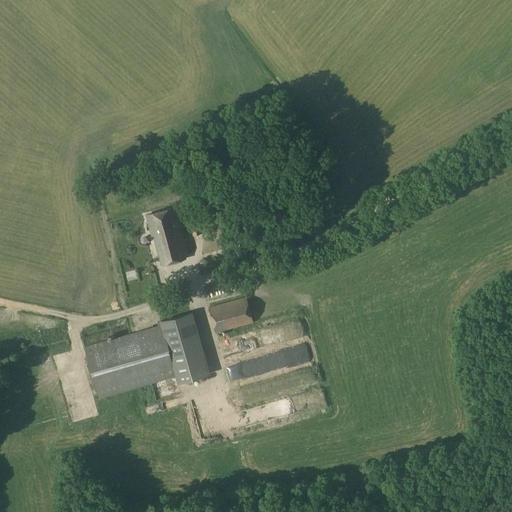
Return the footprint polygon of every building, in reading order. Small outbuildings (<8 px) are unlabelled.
[(330,202),(303,213),(309,227),(336,216),(330,202)] [(187,259),(179,229),(180,228),(175,207),(146,215),(152,236),(153,236),(161,266),(187,259)] [(193,235),(201,233),(194,209),(187,211),(193,235)] [(271,225),(244,237),(250,250),(276,239),(271,225)] [(210,307),(216,333),(253,323),(246,297),(210,307)] [(154,313),(140,314),(140,322),(155,321),(154,313)] [(161,325),(179,386),(211,377),(193,316),(161,325)] [(175,377),(161,325),(84,347),(99,399),(175,377)] [(255,365),(276,358),(274,352),(253,359),(255,365)] [(235,369),(250,366),(248,358),(233,360),(235,369)] [(323,366),(296,368),(297,381),(324,379),(323,366)]
